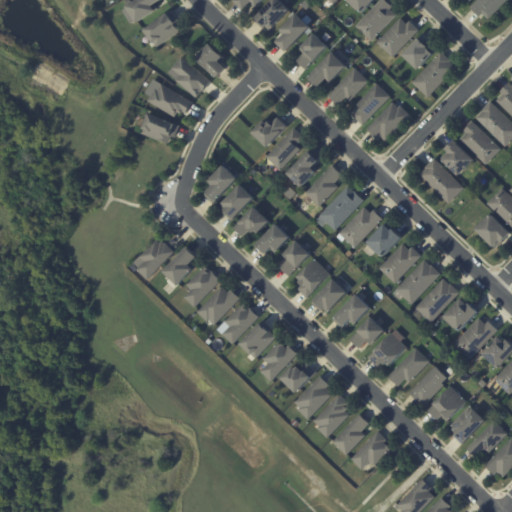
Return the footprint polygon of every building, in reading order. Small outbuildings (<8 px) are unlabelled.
[(162,0),(153,6),(156,11),(138,23),(127,7),(137,0),(162,0)] [(263,0),(257,7),(252,2),(245,10),(235,1),(235,0),(263,0)] [(279,0),(289,10),(271,29),(268,25),(266,27),(256,18),(273,0),(279,0)] [(375,0),(363,14),(348,0),(375,0)] [(387,0),(394,7),(391,10),(397,16),(373,42),(357,27),(383,0),(387,0)] [(509,0),(490,20),(483,14),(480,17),(471,8),(478,0),(509,0)] [(172,13),(179,22),(176,24),(181,30),(157,48),(154,44),(153,45),(143,32),(171,11),(172,13)] [(303,20),(311,27),(287,51),(278,42),(286,34),(281,30),(297,14),(303,20)] [(406,25),(407,25),(410,22),(419,31),(394,59),(378,44),(401,19),(406,25)] [(322,41),(328,47),(308,69),(299,60),(306,53),(301,48),(315,34),(322,41)] [(424,36),(432,44),(429,47),(436,53),(418,72),(402,57),(423,35),(424,36)] [(222,59),(219,62),(226,69),(217,78),(196,58),(210,44),(223,57),(222,59)] [(336,57),(346,67),(331,83),(327,79),(319,87),(309,78),(333,53),(336,57)] [(443,55),(451,62),(450,63),(456,70),(428,99),(413,84),(442,54),(443,55)] [(211,83),(203,92),(203,91),(196,98),(177,81),(181,76),(173,68),(182,57),(203,76),(203,75),(211,83)] [(358,71),(370,82),(351,102),(346,98),(339,106),(329,97),(356,69),(358,71)] [(380,84),(391,95),(363,123),(353,114),(360,106),(356,102),(377,81),(380,84)] [(192,104),(186,114),(182,112),(181,115),(178,113),(176,118),(148,102),(156,89),(158,91),(162,84),(193,103),(192,104)] [(503,96),(504,96),(501,94),(510,84),(511,85),(511,116),(497,102),(503,96)] [(376,138),(368,130),(394,103),(399,108),(401,106),(411,116),(386,142),(382,137),(379,140),(376,138)] [(485,111),(492,103),(511,123),(511,143),(507,148),(478,120),(484,114),(483,113),(485,111)] [(180,127),(175,139),(172,137),(169,145),(142,135),(149,117),(172,126),(173,124),(180,127)] [(281,119),(288,127),(267,147),(253,132),(264,120),(267,123),(270,121),(272,124),(279,117),(281,119)] [(503,150),(488,166),(462,141),(468,135),(464,131),(473,122),(503,150)] [(297,130),(305,138),(297,146),(301,150),(281,171),(267,157),(295,128),(297,130)] [(475,161),(459,177),(442,159),(449,152),(446,149),(456,139),(460,144),(459,145),(475,161)] [(314,150),(322,158),(319,161),(314,165),(320,170),(317,173),(316,172),(301,188),(287,174),(309,152),(310,152),(313,149),(314,150)] [(423,175),(427,170),(427,169),(436,160),(466,190),(451,205),(422,176),(423,175)] [(233,174),(238,179),(215,202),(206,194),(214,185),(209,180),(224,165),(233,174)] [(334,167),(342,175),(335,183),(339,187),(320,207),(306,193),(332,165),(334,167)] [(247,190),(253,196),(232,219),(223,210),(226,207),(221,203),(240,183),(247,190)] [(350,187),(355,192),(365,201),(336,231),(321,216),(349,186),(350,187)] [(511,226),(489,204),(503,189),(511,197),(511,226)] [(252,230),(250,228),(244,235),(234,226),(254,206),(269,220),(256,234),(252,230)] [(374,210),(383,219),(355,248),(340,233),(365,207),(371,213),(374,210)] [(493,215),(511,235),(498,249),(496,247),(495,249),(478,231),(479,230),(477,228),(491,214),(493,215)] [(280,227),(291,237),(276,252),(272,248),(266,254),(257,245),(277,224),(280,227)] [(391,230),(393,229),(402,238),(366,272),(351,257),(385,224),(391,230)] [(164,243),(165,245),(165,244),(174,253),(147,280),(137,270),(145,262),(140,257),(157,240),(160,244),(162,242),(164,243)] [(303,247),(311,254),(299,267),(300,268),(291,276),(282,268),(290,260),(284,255),(297,241),(303,247)] [(409,250),(410,251),(413,248),(422,256),(396,283),(381,268),(404,245),(409,250)] [(189,249),(198,257),(190,265),(194,269),(179,285),(165,272),(188,247),(189,249)] [(324,268),(331,275),(314,292),(307,299),(299,290),(302,286),(299,283),(301,281),(298,278),(316,260),(324,268)] [(426,261),(431,266),(432,265),(441,274),(412,305),(396,290),(425,260),(426,261)] [(211,271),(221,281),(195,308),(185,299),(193,290),(188,285),(206,266),(211,271)] [(450,284),(451,284),(460,293),(431,323),(415,308),(444,279),(450,284)] [(338,283),(348,293),(329,313),(325,309),(322,311),(313,302),(335,280),(338,283)] [(228,292),(228,293),(232,290),(241,299),(215,325),(210,320),(208,322),(198,312),(222,287),(228,292)] [(358,295),(371,308),(355,324),(351,320),(343,328),(333,319),(357,294),(358,295)] [(468,305),(470,303),(479,312),(460,332),(456,327),(454,329),(443,318),(445,317),(444,316),(461,298),(468,305)] [(249,308),(260,318),(234,345),(224,335),(231,327),(226,322),(245,303),(249,308)] [(376,322),(385,331),(372,345),(368,341),(361,348),(352,339),(359,332),(359,331),(372,317),(376,322)] [(485,324),(486,324),(489,321),(498,330),(470,359),(455,344),(479,319),(485,324)] [(265,322),(273,330),(271,332),(277,338),(256,360),(240,345),(263,321),(265,322)] [(396,337),(408,348),(389,367),(386,363),(384,365),(382,363),(379,367),(369,358),(375,352),(374,351),(392,333),(396,337)] [(511,344),(511,354),(498,369),(482,353),(501,333),(511,344)] [(286,347),(287,348),(289,346),(298,355),(272,382),(261,372),(269,364),(264,359),(281,342),(286,347)] [(425,356),(430,361),(409,382),(406,379),(399,386),(389,377),(416,348),(425,356)] [(511,392),(510,394),(495,380),(511,361),(511,392)] [(309,365),(319,373),(313,380),(311,378),(297,394),(281,380),(293,367),(296,370),(298,368),(302,372),(309,364),(309,365)] [(445,376),(447,378),(442,383),(444,385),(424,406),(410,392),(436,366),(445,376)] [(322,378),(330,385),(326,389),(333,395),(309,420),(299,410),(301,408),(295,403),(321,377),(322,378)] [(482,379),(487,384),(483,388),(478,383),(482,379)] [(454,390),(467,402),(448,422),(441,416),(438,420),(429,411),(434,406),(433,405),(451,386),(454,390)] [(342,396),(349,403),(346,407),(347,409),(345,411),(350,415),(328,438),(318,429),(320,426),(315,421),(340,394),(342,396)] [(472,408),(486,421),(463,444),(455,436),(456,434),(452,430),(454,428),(452,426),(471,406),(472,408)] [(361,416),(369,424),(361,432),(365,436),(347,455),(333,442),(360,414),(361,416)] [(498,425),(508,434),(489,454),(484,450),(477,458),(467,449),(494,421),(498,425)] [(379,433),(387,440),(384,443),(386,445),(391,449),(375,466),(369,461),(362,469),(351,460),(378,432),(379,433)] [(511,439),(511,469),(504,478),(498,472),(495,475),(486,466),(511,439)] [(424,481),(432,488),(429,491),(435,498),(421,511),(402,511),(403,511),(398,506),(423,479),(424,481)] [(443,499),(451,507),(448,510),(450,511),(429,511),(442,498),(443,499)]
